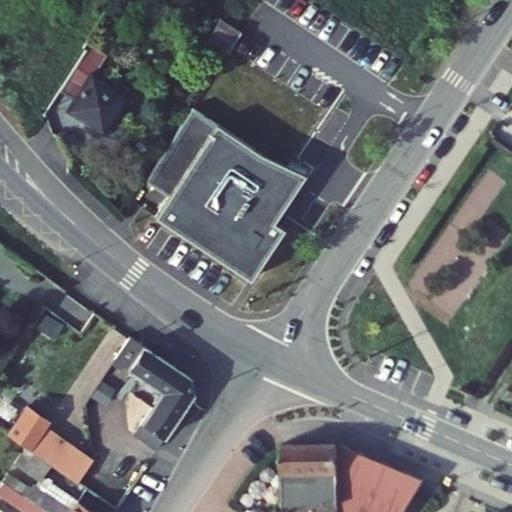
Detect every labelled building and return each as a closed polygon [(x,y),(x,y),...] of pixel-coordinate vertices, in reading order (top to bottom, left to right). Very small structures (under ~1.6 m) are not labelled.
[(241,32),(221,18),(205,41),(228,54),(241,32)] [(123,58),(103,44),(92,64),(112,77),(123,58)] [(76,91),(83,99),(76,111),(115,134),(121,125),(128,128),(137,111),(104,89),(112,77),(92,64),(76,91)] [(53,106),(47,113),(69,129),(75,121),(53,106)] [(306,159),(297,153),(290,150),(287,154),(212,113),(153,205),(248,265),(281,217),(270,210),(273,205),(306,159)] [(146,401),(165,414),(145,443),(168,459),(206,403),(202,382),(144,342),(126,368),(155,388),(146,401)] [(89,491),(101,466),(56,432),(60,428),(38,413),(18,441),(89,491)] [(343,511),(344,459),(292,460),(289,463),(286,466),(288,511),(343,511)] [(344,459),(343,511),(420,511),(435,492),(429,490),(344,459)] [(52,510),(66,488),(52,477),(36,499),(52,510)] [(36,499),(27,511),(50,511),(52,510),(36,499)]
